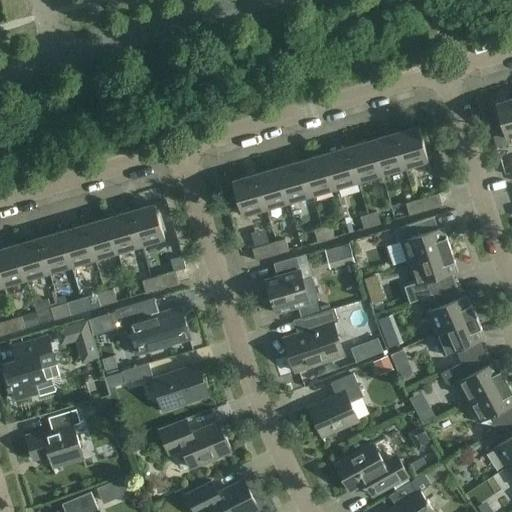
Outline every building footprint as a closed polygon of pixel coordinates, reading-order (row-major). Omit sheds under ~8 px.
[(511,136),(511,98),(495,104),(504,134),(506,138),(511,136)] [(418,126),(394,133),(404,168),(429,161),(418,126)] [(381,175),(404,168),(394,133),(371,140),(381,175)] [(508,145),(506,138),(504,134),(493,137),(497,148),(508,145)] [(358,182),(381,175),(371,140),(348,147),(358,182)] [(358,182),(348,147),(325,154),(335,188),(358,182)] [(312,195),(335,188),(325,154),(302,160),(312,195)] [(289,202),(312,195),(302,160),(279,167),(289,202)] [(266,209),(289,202),(279,167),(256,174),(266,209)] [(266,209),(256,174),(232,181),(242,216),(266,209)] [(417,213),(442,206),(438,194),(414,201),(417,213)] [(409,216),(417,213),(414,201),(405,203),(409,216)] [(131,211),(141,245),(165,238),(155,204),(131,211)] [(460,206),(444,207),(446,232),(462,231),(460,206)] [(131,211),(108,218),(118,252),(141,245),(131,211)] [(376,212),(368,214),(372,226),(380,224),(376,212)] [(364,229),(372,226),(368,214),(360,217),(364,229)] [(408,263),(451,249),(446,236),(442,238),(439,228),(437,229),(433,217),(393,230),(397,242),(401,241),(408,263)] [(118,252),(108,218),(85,224),(95,259),(118,252)] [(85,224),(62,231),(72,266),(95,259),(85,224)] [(330,225),(322,228),(326,240),(334,238),(330,225)] [(314,230),(317,242),(326,240),(322,228),(314,230)] [(39,238),(49,273),(72,266),(62,231),(39,238)] [(39,238),(16,245),(26,279),(49,273),(39,238)] [(285,239),(276,241),(280,254),(288,251),(285,239)] [(255,261),(280,254),(276,241),(252,248),(255,261)] [(325,250),(327,256),(351,250),(349,243),(325,250)] [(26,279),(16,245),(0,249),(0,276),(3,286),(26,279)] [(451,249),(408,263),(415,284),(406,287),(410,302),(409,302),(410,303),(432,295),(456,286),(452,273),(453,273),(450,264),(455,262),(451,249)] [(316,301),(318,301),(311,277),(303,280),(296,257),(274,264),(277,276),(266,279),(276,313),(298,307),(316,301)] [(175,271),(150,278),(154,290),(179,283),(175,271)] [(364,278),(367,286),(380,282),(377,274),(364,278)] [(142,281),(146,293),(154,290),(150,278),(142,281)] [(491,298),(491,282),(473,282),(474,298),(491,298)] [(461,297),(456,286),(432,295),(438,307),(426,313),(435,334),(476,317),(471,304),(466,306),(463,297),(461,297)] [(113,289),(105,292),(108,304),(117,301),(113,289)] [(108,304),(105,292),(97,294),(100,306),(108,304)] [(131,323),(140,353),(190,339),(180,307),(159,313),(155,298),(115,310),(115,312),(120,326),(131,323)] [(39,324),(54,320),(50,308),(48,299),(33,303),(39,324)] [(320,313),(316,301),(298,307),(301,318),(320,313)] [(67,303),(58,305),(62,318),(70,315),(67,303)] [(54,320),(62,318),(58,305),(50,308),(54,320)] [(303,332),(297,334),(283,339),(295,372),(337,357),(331,341),(338,338),(333,323),(338,321),(334,308),(301,318),(304,328),(303,332)] [(115,312),(101,316),(88,320),(91,332),(92,332),(93,334),(120,326),(115,312)] [(21,316),(13,319),(16,331),(25,329),(21,316)] [(399,342),(389,316),(377,320),(388,347),(399,342)] [(482,329),(476,317),(435,334),(444,356),(456,351),(462,363),(485,352),(480,341),(481,340),(477,331),(482,329)] [(0,322),(0,335),(16,331),(13,319),(0,322)] [(48,336),(23,344),(13,347),(17,360),(4,364),(10,384),(8,384),(9,388),(12,388),(15,400),(37,393),(38,396),(55,391),(60,379),(56,363),(48,336)] [(356,362),(369,357),(364,343),(350,348),(356,362)] [(392,355),(397,366),(408,361),(404,350),(392,355)] [(485,352),(462,363),(441,374),(441,375),(442,374),(446,382),(454,383),(457,382),(468,402),(507,381),(501,369),(496,371),(492,363),(491,364),(485,352)] [(113,356),(102,359),(105,370),(117,367),(113,356)] [(387,356),(373,362),(379,375),(393,369),(387,356)] [(152,375),(149,363),(122,371),(122,372),(125,383),(152,375)] [(198,364),(153,379),(163,410),(208,396),(198,364)] [(125,383),(122,372),(107,376),(110,387),(125,383)] [(321,436),(322,436),(358,420),(350,402),(363,396),(353,373),(330,383),(336,397),(309,408),(321,436)] [(511,394),(511,390),(507,381),(468,402),(479,423),(490,417),(497,429),(511,420),(511,400),(509,396),(511,394)] [(436,417),(431,408),(419,414),(423,423),(436,417)] [(49,454),(53,467),(83,458),(73,425),(80,423),(76,409),(48,418),(52,431),(44,434),(43,432),(26,437),(33,459),(49,454)] [(221,438),(224,437),(218,422),(191,433),(186,419),(159,429),(170,454),(183,449),(191,468),(230,452),(228,446),(225,447),(221,438)] [(511,420),(497,429),(504,441),(494,448),(506,468),(511,464),(511,420)] [(408,433),(418,452),(431,445),(421,426),(408,433)] [(350,491),(365,483),(372,497),(385,490),(384,489),(408,476),(399,459),(385,467),(383,462),(373,443),(335,464),(350,491)] [(423,457),(410,464),(416,474),(429,467),(423,457)] [(425,473),(389,496),(395,506),(385,511),(435,511),(421,490),(431,484),(425,473)] [(250,511),(256,509),(257,510),(258,510),(243,480),(242,480),(242,482),(218,494),(211,481),(210,481),(210,482),(188,493),(186,493),(195,511),(207,511),(211,510),(211,511),(250,511)] [(69,511),(98,511),(90,492),(62,504),(62,505),(66,503),(69,511)]
